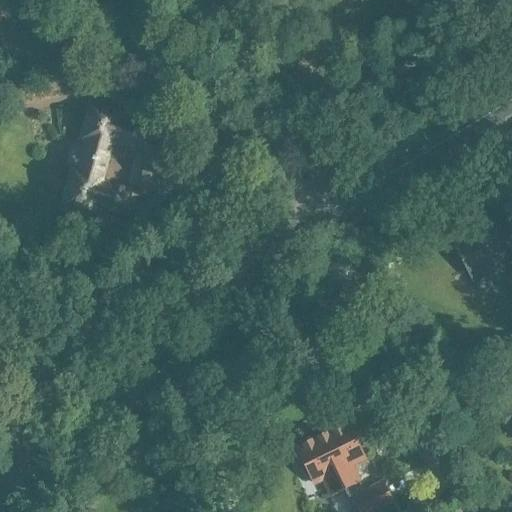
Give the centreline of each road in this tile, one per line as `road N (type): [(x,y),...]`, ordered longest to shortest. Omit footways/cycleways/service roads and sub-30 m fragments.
road 1 (secondary): [(1,511),(248,266),(511,94)]
road 2 (track): [(201,0),(274,139),(303,117),(340,0)]
road 3 (track): [(400,391),(325,236)]
